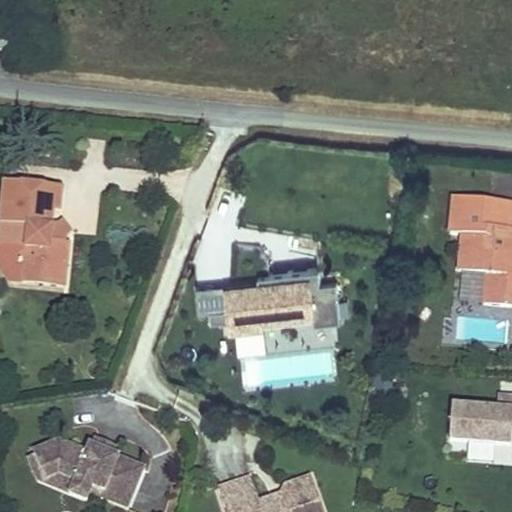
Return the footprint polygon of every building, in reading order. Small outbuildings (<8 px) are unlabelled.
[(60,189),(4,184),(0,224),(0,271),(10,284),(63,288),(68,244),(48,241),(51,213),(58,214),(60,189)] [(449,236),(462,237),(459,273),(487,275),(485,306),(511,307),(511,262),(510,263),(511,236),(511,231),(488,229),(490,203),(452,200),(449,236)] [(511,204),(490,203),(488,229),(511,231),(511,204)] [(338,280),(321,282),(320,268),(258,275),(260,285),(249,287),(249,284),(226,286),(228,307),(211,309),(213,320),(229,318),(231,329),(265,325),(265,318),(315,313),(316,322),(342,319),(338,280)] [(511,399),(501,398),(500,412),(452,408),(450,442),(511,447),(511,436),(511,399)] [(117,447),(96,438),(92,446),(113,454),(117,447)] [(87,452),(59,441),(34,452),(36,456),(47,480),(60,475),(93,489),(130,504),(145,468),(113,454),(92,446),(90,445),(87,452)] [(47,480),(36,456),(28,460),(38,482),(87,502),(91,494),(93,489),(60,475),(47,480)] [(250,478),(219,489),(227,511),(322,511),(310,477),(285,486),(281,495),(259,503),(250,478)] [(130,504),(93,489),(91,494),(128,510),(130,504)]
